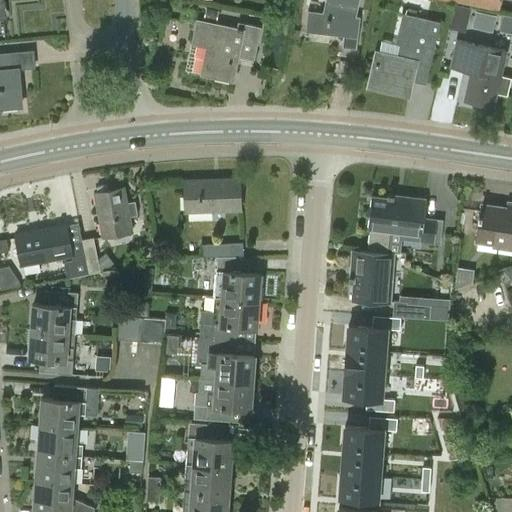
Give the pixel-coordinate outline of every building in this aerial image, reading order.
[(344,35),(342,47),(356,48),(360,16),(356,15),(359,0),(325,0),(322,11),(308,10),(305,30),(344,35)] [(453,0),(498,9),(500,0),(453,0)] [(206,7),(203,19),(216,22),(219,10),(206,7)] [(476,11),(473,26),(492,31),(496,15),(476,11)] [(405,92),(408,80),(426,84),(440,22),(407,14),(397,59),(379,54),(372,85),(405,92)] [(235,29),(202,22),(196,21),(192,42),(206,45),(200,73),(231,80),(234,61),(250,64),(258,27),(237,23),(235,29)] [(495,91),(506,94),(509,77),(498,75),(504,51),(457,40),(451,65),(471,70),(464,99),(491,105),(495,91)] [(0,107),(20,106),(16,69),(31,67),(30,51),(0,53),(0,107)] [(184,180),(185,210),(241,208),(240,177),(184,180)] [(131,230),(129,216),(137,214),(135,200),(126,202),(123,187),(95,192),(104,235),(131,230)] [(370,230),(368,250),(388,252),(390,231),(419,235),(418,241),(433,243),(435,218),(423,217),(424,201),(371,196),(368,230),(370,230)] [(511,207),(508,207),(507,210),(482,206),(477,240),(511,245),(511,207)] [(88,272),(86,263),(81,238),(70,240),(67,223),(15,234),(21,264),(72,254),(73,257),(65,259),(68,276),(88,272)] [(93,236),(81,238),(86,263),(100,269),(93,236)] [(243,254),(242,239),(201,241),(202,255),(243,254)] [(391,252),(388,252),(368,250),(355,249),(350,299),(386,302),(387,300),(393,301),(393,315),(448,319),(450,298),(400,295),(401,280),(389,279),(391,252)] [(106,252),(98,258),(101,271),(106,270),(115,263),(106,252)] [(222,296),(258,298),(260,272),(240,271),(241,255),(206,257),(205,268),(208,268),(208,279),(215,279),(215,281),(223,282),(222,296)] [(128,288),(128,273),(113,272),(113,287),(128,288)] [(32,328),(75,331),(78,292),(45,289),(44,302),(34,301),(32,328)] [(201,307),(198,336),(235,338),(236,324),(256,326),(258,298),(222,296),(213,295),(212,308),(201,307)] [(146,314),(147,301),(133,300),(132,313),(146,314)] [(116,339),(127,340),(129,316),(118,315),(116,339)] [(141,317),(129,316),(127,340),(139,341),(141,317)] [(401,317),(393,316),(392,328),(400,329),(401,317)] [(153,318),(141,317),(139,341),(151,342),(153,318)] [(153,318),(151,342),(163,343),(166,319),(153,318)] [(386,327),(349,324),(347,347),(385,350),(386,327)] [(72,375),(75,331),(32,328),(30,356),(40,357),(39,372),(72,375)] [(199,376),(217,378),(252,380),(254,353),(234,352),(235,338),(198,336),(197,336),(195,362),(200,362),(199,376)] [(385,350),(347,347),(345,369),(383,373),(385,350)] [(109,368),(110,358),(102,357),(101,367),(109,368)] [(424,365),(416,364),(415,376),(423,377),(424,365)] [(383,373),(345,369),(343,392),(381,396),(383,373)] [(161,403),(174,404),(175,376),(162,375),(161,403)] [(250,407),(252,380),(217,378),(216,392),(195,390),(193,417),(205,418),(229,419),(230,406),(250,407)] [(40,424),(75,427),(76,413),(85,414),(97,415),(99,387),(54,383),(53,398),(42,397),(40,424)] [(395,399),(386,398),(386,410),(394,411),(395,399)] [(126,413),(125,425),(142,426),(142,414),(126,413)] [(397,418),(389,417),(388,429),(396,430),(397,418)] [(481,421),(467,420),(466,435),(480,436),(481,421)] [(194,463),(230,466),(232,439),(212,438),(213,423),(189,421),(187,448),(194,449),(194,463)] [(383,425),(345,422),(343,445),(381,448),(383,425)] [(40,424),(38,452),(82,455),(83,443),(74,443),(75,427),(40,424)] [(381,448),(343,445),(341,467),(379,471),(381,448)] [(131,447),(130,458),(143,459),(144,448),(131,447)] [(38,452),(36,479),(71,482),(72,467),(81,467),(82,455),(38,452)] [(143,459),(130,458),(129,471),(142,472),(143,459)] [(185,478),(184,490),(228,493),(230,466),(194,463),(193,478),(185,478)] [(423,466),(422,478),(430,478),(431,467),(423,466)] [(379,471),(341,467),(339,490),(377,494),(379,471)] [(148,476),(147,487),(160,488),(161,477),(148,476)] [(421,490),(429,491),(430,478),(422,478),(421,490)] [(61,509),(60,511),(93,511),(94,506),(70,495),(71,482),(36,479),(35,507),(61,509)] [(160,488),(147,487),(146,500),(159,501),(160,488)] [(191,503),(190,511),(226,511),(228,493),(184,490),(183,502),(191,503)] [(375,511),(376,506),(339,503),(337,511),(375,511)]
